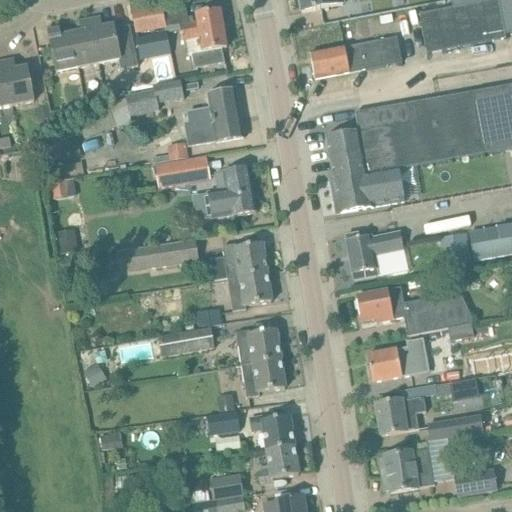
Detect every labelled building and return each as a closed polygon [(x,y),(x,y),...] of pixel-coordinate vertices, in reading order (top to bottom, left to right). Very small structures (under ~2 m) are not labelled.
[(299,0),(302,14),(343,6),(341,0),(299,0)] [(511,0),(448,0),(450,8),(402,18),(410,59),(506,40),(506,37),(511,35),(511,0)] [(165,29),(161,8),(133,14),(136,34),(165,29)] [(189,26),(181,27),(184,42),(187,42),(190,57),(192,56),(195,70),(225,64),(223,50),(227,49),(220,13),(196,18),(197,24),(189,26)] [(99,19),(90,21),(99,66),(119,62),(121,72),(138,69),(130,29),(114,32),(113,27),(101,29),(99,19)] [(71,36),(78,70),(99,66),(90,21),(80,23),(82,33),(71,36)] [(78,70),(71,36),(60,38),(58,28),(48,30),(56,75),(78,70)] [(398,40),(345,50),(344,49),(310,55),(315,81),(402,67),(398,40)] [(3,63),(13,108),(34,104),(27,69),(15,71),(13,61),(3,63)] [(0,110),(13,108),(3,63),(0,63),(0,110)] [(126,99),(127,104),(129,117),(159,112),(158,105),(183,101),(180,84),(153,89),(154,94),(126,99)] [(103,87),(105,96),(116,94),(115,85),(103,87)] [(341,214),(341,215),(390,205),(390,204),(403,202),(396,170),(511,147),(511,86),(473,94),(355,115),(359,135),(326,140),(335,186),(330,187),(336,215),(341,214)] [(190,122),(185,123),(189,147),(216,142),(216,145),(244,140),(235,93),(208,97),(210,108),(211,118),(190,122)] [(129,117),(127,104),(110,107),(114,129),(131,126),(129,117)] [(51,119),(53,128),(65,125),(63,116),(51,119)] [(53,128),(51,119),(40,121),(42,130),(53,128)] [(0,140),(0,149),(11,147),(9,138),(0,140)] [(83,178),(77,142),(41,148),(47,183),(83,178)] [(185,147),(169,150),(171,163),(188,160),(185,147)] [(210,181),(206,159),(155,168),(159,190),(210,181)] [(231,219),(257,215),(249,170),(223,174),(223,175),(216,177),(219,194),(208,196),(212,221),(231,218),(231,219)] [(64,182),(51,184),(54,202),(67,199),(64,182)] [(479,216),(435,226),(437,235),(481,226),(479,216)] [(511,227),(470,235),(475,263),(511,255),(511,227)] [(57,236),(60,257),(78,254),(75,233),(57,236)] [(377,271),(378,271),(375,257),(404,252),(400,235),(372,240),(371,237),(359,240),(358,235),(345,238),(346,242),(352,276),(353,276),(354,282),(378,278),(377,271)] [(470,263),(466,240),(442,244),(446,268),(470,263)] [(117,255),(120,275),(198,263),(194,243),(117,255)] [(223,248),(228,282),(267,275),(262,246),(236,250),(236,246),(223,248)] [(271,305),(267,275),(228,282),(233,314),(246,312),(246,309),(271,305)] [(95,282),(98,298),(110,296),(107,280),(95,282)] [(462,300),(426,307),(425,302),(404,306),(401,290),(356,299),(361,325),(376,322),(377,326),(409,320),(413,337),(472,325),(471,318),(462,300)] [(199,330),(221,327),(219,313),(197,316),(199,330)] [(214,351),(210,331),(194,333),(186,334),(159,339),(162,359),(214,351)] [(236,335),(241,368),(280,362),(276,332),(250,336),(249,333),(236,335)] [(399,365),(432,359),(446,356),(443,341),(429,344),(428,338),(408,342),(409,350),(367,357),(372,385),(402,379),(399,365)] [(511,353),(472,360),(476,381),(511,374),(511,353)] [(260,399),(259,395),(285,391),(280,362),(241,368),(246,401),(260,399)] [(96,371),(87,376),(94,388),(103,384),(96,371)] [(435,390),(437,400),(452,398),(450,387),(435,390)] [(404,402),(431,395),(430,388),(402,394),(404,402)] [(426,415),(424,399),(402,403),(402,402),(376,407),(381,438),(419,432),(416,416),(426,415)] [(220,415),(234,412),(232,402),(218,404),(220,415)] [(207,419),(209,432),(239,427),(236,414),(207,419)] [(264,431),(267,452),(294,448),(289,419),(263,423),(263,419),(250,421),(252,433),(264,431)] [(480,419),(428,427),(431,443),(482,435),(480,419)] [(298,477),(294,448),(267,452),(270,473),(258,475),(260,487),(273,485),(273,481),(298,477)] [(387,474),(391,496),(435,488),(429,452),(385,459),(385,462),(380,462),(382,475),(387,474)] [(454,479),(457,497),(496,491),(493,472),(454,479)] [(239,477),(209,481),(212,502),(220,501),(239,498),(242,497),(239,477)] [(243,511),(242,499),(218,503),(219,511),(243,511)] [(278,503),(262,505),(262,511),(303,511),(302,499),(278,503)]
